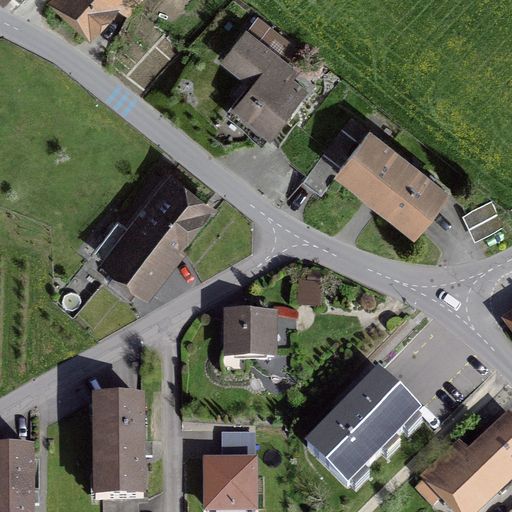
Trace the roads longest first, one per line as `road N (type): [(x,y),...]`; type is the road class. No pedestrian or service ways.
road 1 (tertiary): [(11,27),(73,61),(296,239)]
road 2 (residential): [(167,321),(0,418)]
road 3 (residential): [(173,511),(167,321)]
road 4 (tertiary): [(296,239),(446,303)]
road 5 (residential): [(296,239),(167,321)]
